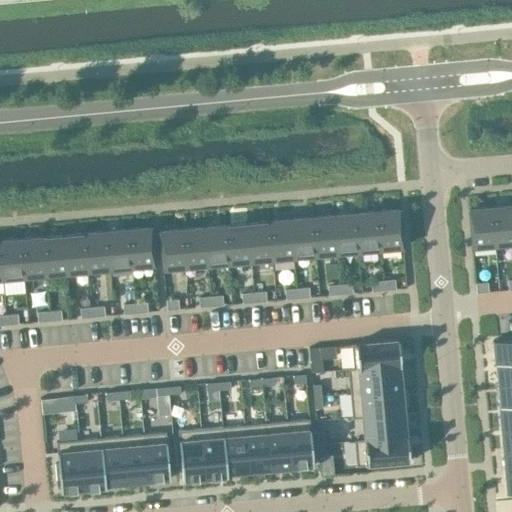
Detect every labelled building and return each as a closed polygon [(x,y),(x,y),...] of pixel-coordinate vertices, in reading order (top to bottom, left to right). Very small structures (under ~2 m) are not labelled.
[(511,243),(511,205),(492,207),(495,245),(511,243)] [(495,245),(492,207),(469,209),(472,247),(495,245)] [(403,247),(399,209),(377,211),(380,249),(403,247)] [(380,249),(377,211),(355,213),(359,251),(380,249)] [(359,251),(355,213),(334,215),(337,253),(359,251)] [(337,253),(334,215),(312,217),(316,255),(337,253)] [(316,255),(312,217),(291,219),(294,257),(316,255)] [(294,257),(291,219),(269,221),(272,259),(294,257)] [(272,259),(269,221),(247,223),(251,261),(272,259)] [(251,261),(247,223),(226,225),(229,263),(251,261)] [(229,263),(226,225),(204,227),(208,265),(229,263)] [(154,265),(151,227),(128,229),(132,267),(154,265)] [(208,265),(204,227),(183,229),(186,267),(208,265)] [(132,267),(128,229),(107,231),(110,269),(132,267)] [(186,267),(183,229),(160,231),(163,269),(186,267)] [(110,269),(107,231),(85,233),(89,271),(110,269)] [(89,271),(85,233),(64,235),(67,272),(89,271)] [(67,272),(64,235),(42,237),(46,274),(67,272)] [(46,274),(42,237),(21,239),(24,276),(46,274)] [(24,276),(21,239),(0,240),(0,252),(2,278),(24,276)] [(395,279),(383,280),(384,290),(396,289),(395,279)] [(384,290),(383,280),(371,281),(372,291),(384,290)] [(488,282),(476,283),(477,293),(489,292),(488,282)] [(352,283),(340,284),(341,294),(353,293),(352,283)] [(341,294),(340,284),(328,285),(329,295),(341,294)] [(309,287),(297,288),(298,298),(310,297),(309,287)] [(298,298),(297,288),(285,289),(286,299),(298,298)] [(266,291),(254,292),(255,302),(267,301),(266,291)] [(255,302),(254,292),(242,293),(243,303),(255,302)] [(222,295),(210,296),(211,306),(223,305),(222,295)] [(211,306),(210,296),(198,297),(199,307),(202,307),(211,306)] [(178,299),(166,300),(167,310),(179,309),(178,299)] [(147,302),(135,303),(136,313),(148,312),(147,302)] [(136,313),(135,303),(123,304),(124,314),(136,313)] [(104,306),(92,307),(93,317),(105,316),(104,306)] [(93,317),(92,307),(80,308),(81,318),(93,317)] [(61,310),(49,311),(50,321),(62,320),(61,310)] [(50,321),(49,311),(37,312),(38,322),(50,321)] [(18,314),(6,315),(7,325),(19,323),(18,314)] [(511,360),(511,338),(493,340),(495,362),(511,360)] [(353,367),(348,368),(348,369),(401,364),(399,339),(381,341),(351,343),(353,367)] [(317,346),(309,347),(310,359),(318,359),(317,346)] [(511,382),(511,360),(495,362),(497,384),(511,382)] [(401,364),(348,369),(350,393),(402,388),(400,365),(401,365),(401,364)] [(305,374),(293,375),(294,383),(302,382),(306,382),(305,374)] [(273,377),(261,378),(262,386),(274,385),(273,377)] [(261,378),(249,379),(250,387),(262,386),(261,378)] [(230,380),(218,382),(219,390),(231,388),(230,380)] [(218,382),(206,383),(207,391),(219,390),(218,382)] [(511,404),(511,382),(497,384),(499,405),(511,404)] [(321,384),(312,384),(314,396),(322,395),(321,384)] [(180,385),(168,386),(169,394),(181,393),(180,385)] [(168,386),(156,387),(157,395),(169,394),(168,386)] [(402,388),(350,393),(353,417),(404,412),(402,392),(402,388)] [(130,390),(118,391),(118,399),(131,398),(130,390)] [(118,391),(106,392),(106,400),(118,399),(118,391)] [(87,394),(75,395),(75,403),(88,402),(87,394)] [(75,395),(63,396),(63,404),(75,403),(75,395)] [(322,395),(314,396),(315,408),(323,408),(322,395)] [(511,425),(511,404),(499,405),(501,427),(511,425)] [(404,412),(353,417),(353,418),(363,417),(365,439),(355,440),(355,441),(408,436),(408,435),(406,435),(404,412)] [(309,418),(287,420),(291,467),(294,467),(314,465),(310,428),(309,418)] [(270,422),(265,422),(270,469),(283,468),(291,467),(287,420),(270,422)] [(262,423),(244,424),(248,471),(257,470),(270,469),(265,422),(262,423)] [(241,425),(222,426),(227,476),(228,475),(228,473),(248,471),(244,424),(241,425)] [(511,447),(511,425),(501,427),(503,448),(511,447)] [(222,426),(201,428),(205,478),(227,476),(222,426)] [(201,428),(178,430),(181,458),(183,480),(205,478),(201,428)] [(149,433),(143,433),(148,480),(170,478),(167,448),(166,431),(149,433)] [(325,431),(317,432),(318,444),(326,443),(325,431)] [(143,433),(122,435),(126,482),(137,481),(148,480),(143,433)] [(102,437),(100,437),(105,487),(106,487),(106,484),(126,482),(122,435),(102,437)] [(408,436),(355,441),(357,462),(357,466),(380,463),(381,467),(397,465),(397,462),(410,461),(408,436)] [(100,437),(79,439),(83,489),(86,488),(105,487),(100,437)] [(58,463),(55,463),(57,480),(60,479),(61,491),(64,490),(83,489),(79,439),(76,440),(56,441),(58,463)] [(326,443),(318,444),(319,456),(327,455),(326,443)] [(511,469),(511,447),(503,448),(505,470),(511,469)]
